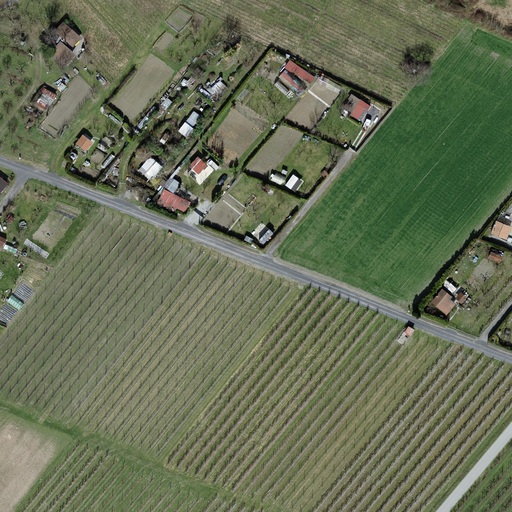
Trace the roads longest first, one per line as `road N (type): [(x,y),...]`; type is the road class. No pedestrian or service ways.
road 1 (track): [(0,159),(511,358)]
road 2 (track): [(263,263),(364,130)]
